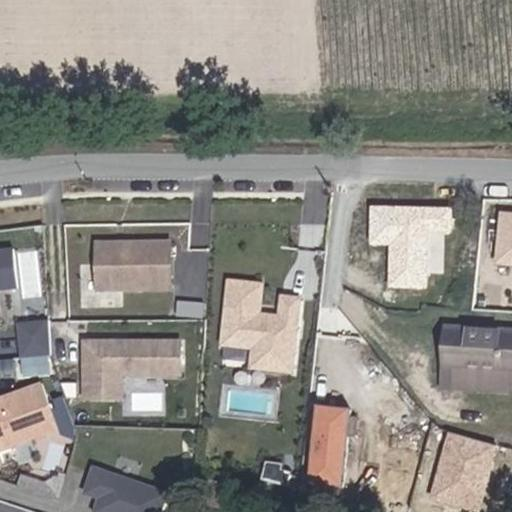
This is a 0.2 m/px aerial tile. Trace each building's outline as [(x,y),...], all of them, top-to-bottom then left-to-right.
[(511,210),(505,210),(500,264),(511,264),(511,210)] [(117,247),(99,247),(100,292),(172,291),(172,246),(125,247),(125,250),(117,251),(117,247)] [(16,251),(0,252),(0,326),(2,327),(0,310),(0,291),(19,290),(16,251)] [(26,251),(25,288),(38,288),(39,251),(26,251)] [(266,286),(232,282),(224,345),(255,349),(277,352),(275,372),(294,375),(303,301),(285,299),(282,323),(261,321),(266,286)] [(50,323),(19,326),(22,361),(52,358),(50,323)] [(511,331),(450,329),(449,369),(511,370),(511,331)] [(180,366),(180,345),(99,345),(99,364),(85,364),(85,400),(121,400),(121,376),(157,376),(157,366),(180,366)] [(99,364),(99,345),(85,345),(85,364),(99,364)] [(277,352),(255,349),(252,369),(275,372),(277,352)] [(180,376),(180,366),(157,366),(157,376),(180,376)] [(511,370),(449,369),(448,388),(511,389),(511,370)] [(0,461),(60,441),(44,396),(2,410),(5,416),(0,417),(0,461)] [(318,426),(310,501),(344,504),(354,431),(318,426)] [(162,511),(167,497),(93,472),(85,498),(99,503),(95,511),(162,511)] [(331,511),(343,511),(344,504),(310,501),(309,508),(331,511)]
